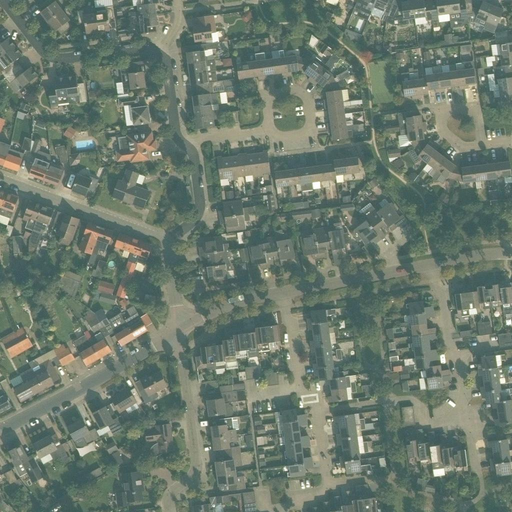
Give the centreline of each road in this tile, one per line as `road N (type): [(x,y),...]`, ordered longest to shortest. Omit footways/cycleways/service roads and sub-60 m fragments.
road 1 (residential): [(0,427),(178,326)]
road 2 (residential): [(168,511),(167,500),(197,467),(178,326)]
road 3 (residential): [(158,52),(57,59),(1,0)]
road 4 (residential): [(167,242),(0,179)]
road 5 (residential): [(457,417),(464,397),(459,362),(450,354),(434,264)]
road 6 (residential): [(283,293),(429,265)]
road 7 (residential): [(481,120),(466,105),(439,108),(441,131),(462,148),(511,141)]
